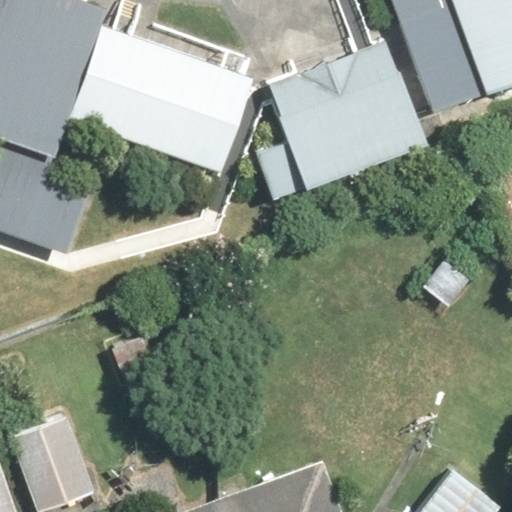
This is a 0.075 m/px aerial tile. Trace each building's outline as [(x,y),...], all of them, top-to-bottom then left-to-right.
[(88,13),(52,0),(0,0),(0,146),(36,159),(88,13)] [(511,94),(511,0),(370,0),(423,130),(485,105),(511,94)] [(240,72),(89,19),(49,131),(200,184),(240,72)] [(405,154),(358,39),(247,83),(294,199),(405,154)] [(448,258),(428,283),(453,302),(473,277),(448,258)] [(147,334),(117,346),(130,377),(159,366),(147,334)] [(73,413),(18,433),(45,508),(101,488),(73,413)] [(22,511),(1,450),(0,450),(0,511),(22,511)] [(219,498),(181,511),(349,511),(329,457),(219,498)] [(460,467),(423,511),(500,511),(507,504),(460,467)]
